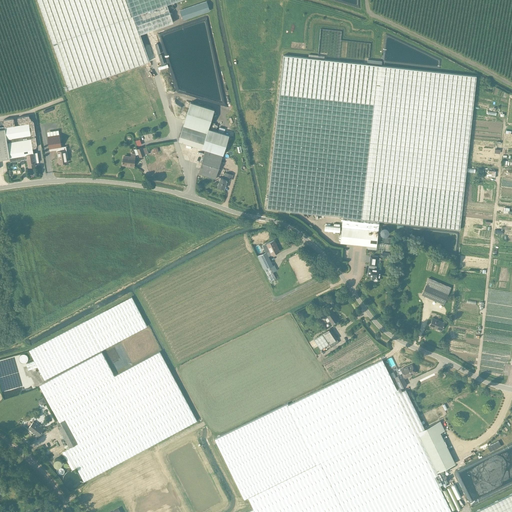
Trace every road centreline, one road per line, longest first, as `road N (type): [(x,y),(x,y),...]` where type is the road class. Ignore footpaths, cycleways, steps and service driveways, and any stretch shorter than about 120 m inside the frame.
road 1 (unclassified): [(511,390),(391,336),(307,240),(272,220),(110,182),(0,188)]
road 2 (track): [(476,378),(503,112)]
road 3 (unknown): [(196,199),(151,36),(177,22),(175,7)]
